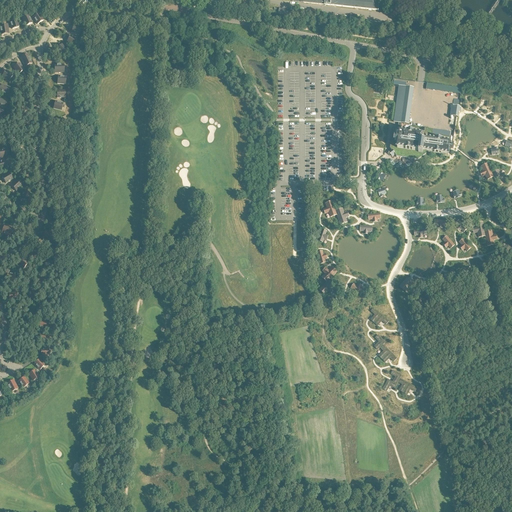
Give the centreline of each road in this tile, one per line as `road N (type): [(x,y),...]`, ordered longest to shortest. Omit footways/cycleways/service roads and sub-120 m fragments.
road 1 (unclassified): [(174,9),(355,43)]
road 2 (residential): [(14,369),(34,351),(29,284),(58,243),(57,229),(42,218)]
road 3 (residential): [(42,218),(40,49)]
road 4 (unclassified): [(355,43),(511,70)]
road 5 (residential): [(403,212),(409,247),(391,294),(406,360)]
